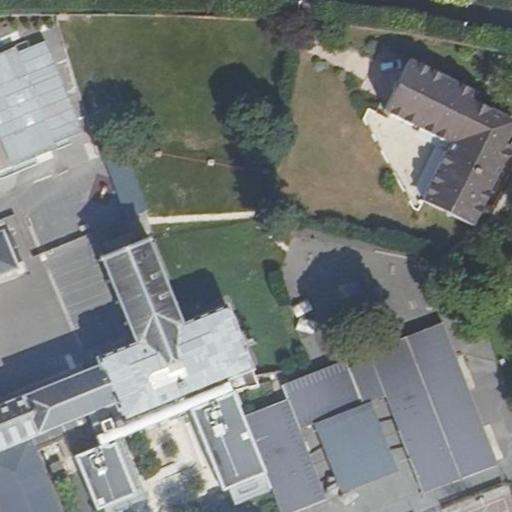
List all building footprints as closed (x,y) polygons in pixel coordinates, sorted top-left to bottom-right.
[(474,103),(480,93),(477,91),(476,93),(411,61),(386,111),(452,144),(423,202),(473,226),(511,149),(511,146),(505,143),(511,128),(511,121),(493,112),(474,103)] [(498,102),(480,93),(474,103),(493,112),(498,102)] [(233,450),(255,443),(241,402),(440,328),(486,454),(492,452),(441,309),(307,358),(278,369),(283,383),(241,399),(237,389),(240,387),(235,374),(247,372),(223,310),(185,325),(178,328),(173,312),(177,310),(175,306),(171,308),(164,289),(168,287),(166,283),(162,285),(156,268),(160,266),(158,262),(154,264),(147,245),(151,244),(148,236),(141,238),(142,243),(105,257),(103,253),(95,256),(98,264),(103,262),(109,280),(105,282),(107,287),(111,285),(118,301),(113,303),(115,307),(119,306),(126,325),(122,326),(123,330),(128,329),(134,345),(95,359),(99,370),(29,397),(28,393),(0,403),(0,273),(14,268),(0,231),(0,511),(54,511),(24,436),(41,430),(40,427),(70,416),(83,448),(214,399),(233,450)] [(417,480),(486,454),(440,328),(241,402),(255,443),(275,499),(320,483),(294,413),(308,408),(365,386),(380,380),(417,480)] [(365,386),(308,408),(334,476),(390,454),(365,386)]
